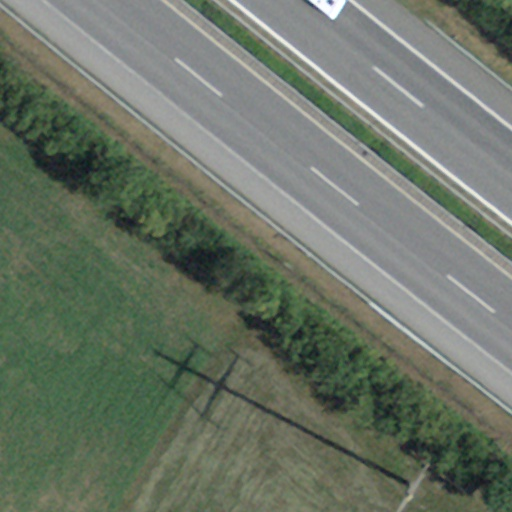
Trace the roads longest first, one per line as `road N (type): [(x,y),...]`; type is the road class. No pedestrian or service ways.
road 1 (motorway): [(107,0),(511,344)]
road 2 (motorway): [(511,167),(305,0)]
